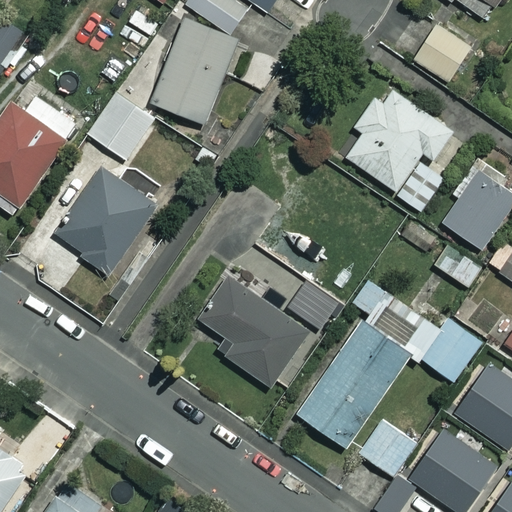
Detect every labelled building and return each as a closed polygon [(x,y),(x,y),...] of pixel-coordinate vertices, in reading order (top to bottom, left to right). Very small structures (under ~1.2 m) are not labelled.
[(251,8),(239,0),(194,0),(190,7),(233,36),(251,8)] [(252,0),(267,10),(273,0),(252,0)] [(457,0),(487,19),(498,0),(457,0)] [(233,36),(187,16),(152,101),(203,123),(224,72),(237,77),(251,43),(233,36)] [(0,25),(0,67),(5,71),(32,34),(9,17),(2,27),(0,25)] [(470,45),(435,24),(413,58),(449,80),(470,45)] [(451,130),(381,83),(354,125),(362,131),(346,155),(394,188),(420,149),(432,157),(451,130)] [(75,122),(20,85),(0,114),(0,204),(13,214),(75,122)] [(156,120),(115,92),(88,133),(129,161),(156,120)] [(442,174),(420,160),(396,196),(418,210),(442,174)] [(156,202),(101,165),(53,238),(108,274),(156,202)] [(511,209),(511,194),(477,167),(455,196),(459,199),(443,220),(481,250),(511,209)] [(340,208),(294,179),(253,243),(299,272),(340,208)] [(436,238),(411,221),(398,240),(424,257),(436,238)] [(511,248),(503,243),(489,265),(511,280),(511,248)] [(480,265),(446,245),(434,265),(468,285),(480,265)] [(270,386),(308,330),(277,310),(288,294),(268,281),(258,296),(229,277),(200,320),(226,337),(217,350),(270,386)] [(451,379),(480,338),(423,298),(412,314),(365,282),(353,300),(367,310),(296,412),(345,446),(411,351),(451,379)] [(511,331),(503,343),(511,349),(511,331)] [(423,437),(385,409),(355,448),(393,476),(423,437)] [(0,506),(27,467),(0,448),(0,506)] [(107,511),(64,484),(46,511),(107,511)]
